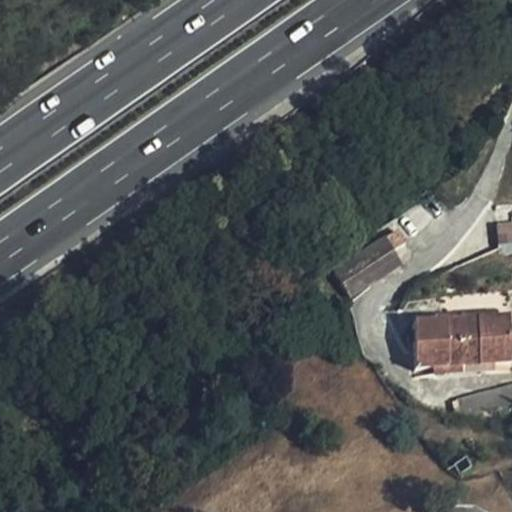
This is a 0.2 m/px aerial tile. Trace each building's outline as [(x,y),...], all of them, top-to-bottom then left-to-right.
[(511,209),(497,210),(499,246),(511,245),(511,209)] [(386,238),(396,254),(409,245),(399,230),(386,238)] [(332,270),(352,300),(403,266),(396,254),(386,238),(332,270)] [(510,325),(414,327),(415,372),(511,370),(510,325)] [(511,387),(464,399),(470,418),(486,417),(498,413),(511,404),(511,387)]
